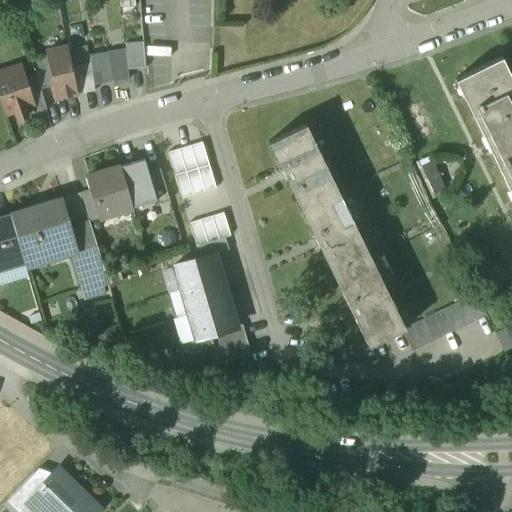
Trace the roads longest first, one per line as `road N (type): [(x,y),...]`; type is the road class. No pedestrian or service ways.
road 1 (secondary): [(511,458),(401,459),(208,430),(125,403),(11,348)]
road 2 (residential): [(277,511),(95,456),(55,434),(4,386),(1,368),(11,348)]
road 3 (residential): [(207,100),(282,349)]
road 4 (residential): [(207,100),(0,174)]
road 5 (residential): [(376,53),(207,100)]
road 6 (residential): [(511,2),(376,53)]
